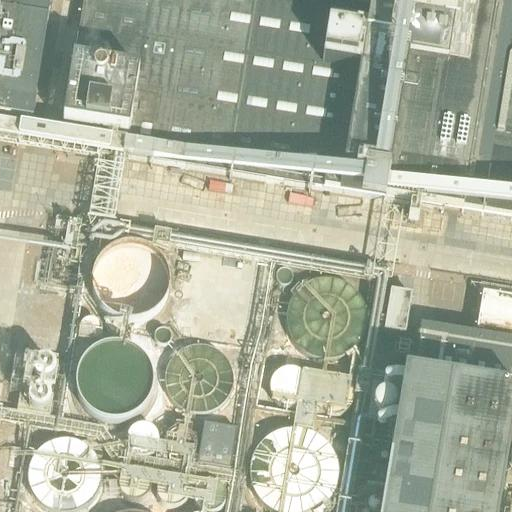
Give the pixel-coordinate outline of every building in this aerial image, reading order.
[(0,0),(0,117),(33,123),(36,101),(35,101),(51,0),(0,0)] [(511,0),(84,0),(74,67),(73,67),(60,148),(119,158),(111,211),(511,276),(511,0)] [(475,318),(499,322),(499,326),(509,328),(510,324),(511,324),(511,299),(503,298),(503,297),(479,293),(475,318)] [(412,297),(390,294),(384,334),(405,337),(412,297)] [(511,345),(421,331),(413,382),(511,397),(511,345)] [(511,397),(413,382),(404,380),(389,473),(386,489),(382,511),(499,511),(511,435),(511,397)] [(197,467),(230,472),(237,432),(204,426),(197,467)] [(34,432),(33,440),(43,442),(45,434),(34,432)] [(386,489),(389,473),(370,470),(367,486),(386,489)]
